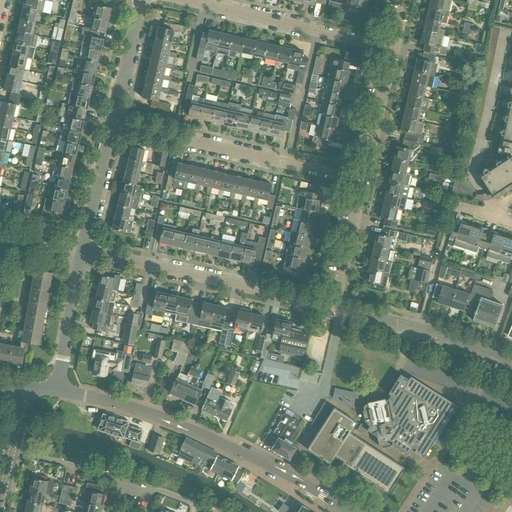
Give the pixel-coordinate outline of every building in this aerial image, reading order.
[(24,0),(23,8),(38,12),(42,13),(45,1),(51,2),(51,0),(24,0)] [(73,0),(70,12),(76,14),(79,1),(78,1),(78,2),(74,0),(73,0)] [(366,0),(350,0),(349,6),(364,9),(366,0)] [(430,0),(428,8),(443,11),(449,12),(452,0),(449,0),(430,0)] [(329,1),(328,7),(346,11),(347,5),(329,1)] [(96,5),(93,18),(108,21),(111,9),(96,5)] [(23,8),(20,20),(35,23),(38,12),(23,8)] [(428,8),(426,19),(441,23),(443,11),(428,8)] [(83,28),(98,32),(98,31),(105,33),(108,21),(93,18),(90,29),(83,28)] [(426,19),(423,31),(444,36),(445,30),(439,29),(441,23),(426,19)] [(20,20),(18,32),(36,36),(37,30),(34,29),(35,23),(20,20)] [(158,27),(155,39),(171,42),(171,45),(179,46),(180,39),(172,37),(174,31),(182,32),(183,27),(163,22),(162,28),(158,27)] [(82,47),(87,48),(100,51),(102,47),(102,46),(103,40),(104,39),(97,38),(98,32),(83,28),(82,34),(84,34),(82,47)] [(209,31),(208,35),(202,33),(196,60),(202,61),(204,50),(216,53),(221,33),(209,31)] [(444,36),(423,31),(420,43),(425,44),(424,51),(445,56),(447,48),(441,47),(444,36)] [(18,32),(15,43),(30,47),(35,48),(38,36),(36,36),(18,32)] [(216,53),(227,56),(232,36),(221,33),(216,53)] [(235,51),(241,53),(244,39),(232,36),(227,56),(233,57),(235,51)] [(53,39),(50,51),(57,53),(60,41),(55,40),(53,39)] [(155,39),(153,51),(169,54),(168,56),(176,58),(177,54),(169,52),(171,45),(171,42),(155,39)] [(241,53),(252,55),(256,41),(244,39),(241,53)] [(252,55),(264,58),(267,44),(256,41),(252,55)] [(15,43),(12,56),(27,59),(30,47),(15,43)] [(264,58),(276,61),(279,47),(267,44),(264,58)] [(276,61),(287,63),(290,49),(279,47),(276,61)] [(87,48),(85,59),(85,60),(98,63),(98,62),(99,56),(100,56),(99,56),(100,51),(87,48)] [(290,49),(287,63),(286,68),(298,71),(304,73),(308,58),(302,57),(303,52),(290,49)] [(57,53),(50,51),(47,63),(55,65),(57,53)] [(153,51),(150,63),(166,66),(165,68),(173,69),(174,65),(166,64),(168,56),(169,54),(153,51)] [(416,59),(414,72),(429,75),(432,63),(434,63),(435,57),(423,54),(421,61),(416,59)] [(12,56),(9,67),(24,70),(27,59),(12,56)] [(82,71),(82,72),(95,75),(96,70),(96,69),(98,63),(85,60),(85,59),(79,58),(76,69),(82,71)] [(327,79),(328,79),(346,83),(349,71),(347,70),(349,63),(331,59),(329,66),(327,79)] [(150,63),(147,74),(163,77),(163,80),(171,81),(171,77),(164,75),(165,68),(166,66),(150,63)] [(199,72),(211,75),(213,69),(201,66),(199,72)] [(9,67),(7,79),(21,83),(24,70),(9,67)] [(58,68),(56,77),(62,79),(64,69),(58,68)] [(296,83),(301,84),(304,73),(298,71),(296,83)] [(461,81),(472,83),(474,73),(463,71),(461,81)] [(82,72),(79,82),(92,86),(94,80),(94,79),(95,75),(82,72)] [(414,72),(411,83),(426,87),(432,88),(435,76),(429,75),(414,72)] [(147,74),(145,85),(160,89),(160,92),(168,93),(169,89),(161,87),(163,80),(163,77),(147,74)] [(197,75),(196,81),(208,84),(209,78),(197,75)] [(261,86),(269,88),(271,82),(272,79),(263,77),(261,86)] [(9,97),(9,98),(20,100),(21,94),(19,94),(21,83),(7,79),(4,90),(10,92),(11,92),(10,97),(9,97)] [(328,79),(325,90),(344,94),(346,83),(328,79)] [(72,88),(70,94),(89,98),(90,94),(91,94),(91,93),(92,87),(92,86),(79,82),(73,81),(73,82),(74,82),(73,88),(72,88)] [(411,83),(408,95),(423,98),(426,87),(411,83)] [(235,89),(239,90),(237,96),(242,97),(244,91),(245,86),(236,84),(235,89)] [(462,92),(469,94),(471,86),(464,84),(462,92)] [(160,89),(145,85),(142,98),(152,100),(150,106),(169,110),(171,105),(158,102),(160,92),(160,89)] [(195,86),(189,85),(186,96),(192,98),(195,86)] [(295,88),(282,85),(281,91),(293,94),(295,88)] [(321,102),(327,103),(341,107),(344,94),(325,90),(324,90),(321,102)] [(62,103),(61,110),(82,114),(83,109),(87,110),(87,109),(88,103),(89,102),(88,102),(89,98),(70,94),(68,104),(62,103)] [(280,94),(279,99),(279,102),(290,104),(292,97),(280,94)] [(408,95),(406,106),(421,110),(426,112),(429,99),(423,98),(408,95)] [(188,116),(200,119),(203,105),(191,102),(192,98),(186,96),(183,111),(189,112),(188,116)] [(511,96),(501,148),(504,148),(503,152),(509,153),(511,156),(511,157),(480,177),(492,196),(494,197),(495,199),(499,196),(498,195),(507,191),(511,186),(511,96)] [(1,101),(0,107),(0,114),(13,117),(16,105),(19,106),(20,100),(9,98),(8,103),(1,101)] [(200,119),(212,122),(217,102),(204,99),(203,105),(200,119)] [(212,122),(223,124),(227,107),(228,107),(228,105),(217,102),(212,122)] [(327,103),(324,115),(338,118),(341,107),(327,103)] [(406,106),(403,118),(418,122),(421,110),(406,106)] [(223,124),(235,127),(239,109),(228,107),(227,107),(223,124)] [(235,127),(247,130),(250,116),(251,116),(252,110),(240,107),(240,109),(239,109),(235,127)] [(289,108),(287,118),(287,119),(293,121),(295,109),(289,108)] [(82,114),(61,110),(59,115),(67,117),(65,123),(63,123),(62,128),(68,129),(68,130),(81,133),(82,129),(82,128),(84,122),(84,121),(80,120),(82,114)] [(247,130),(259,133),(263,113),(257,112),(256,117),(251,116),(250,116),(247,130)] [(259,133),(270,135),(275,116),(263,113),(259,133)] [(0,114),(0,126),(11,129),(13,117),(0,114)] [(321,114),(318,126),(336,130),(338,118),(324,115),(321,114)] [(275,116),(270,135),(282,138),(284,131),(287,119),(287,118),(275,116)] [(403,140),(415,143),(422,144),(424,135),(421,135),(424,123),(418,122),(403,118),(400,130),(405,131),(403,140)] [(293,121),(287,119),(284,131),(290,132),(293,121)] [(452,130),(460,132),(462,132),(464,124),(454,122),(452,130)] [(336,130),(318,126),(316,125),(312,143),(327,147),(329,141),(333,142),(336,130)] [(0,126),(0,138),(8,140),(11,129),(0,126)] [(68,130),(65,141),(79,144),(78,144),(80,138),(80,137),(81,133),(68,130)] [(452,140),(461,143),(463,136),(454,133),(452,140)] [(396,147),(393,159),(409,162),(415,164),(418,152),(414,151),(415,143),(403,140),(401,148),(396,147)] [(65,141),(62,153),(75,156),(77,152),(77,151),(78,145),(79,144),(65,141)] [(130,154),(129,159),(142,162),(145,150),(131,147),(131,148),(130,154)] [(39,148),(36,159),(42,161),(45,149),(39,148)] [(155,165),(164,167),(167,150),(158,149),(155,165)] [(62,153),(59,165),(73,168),(73,167),(74,161),(75,161),(74,161),(75,156),(62,153)] [(126,170),(139,174),(142,162),(129,159),(128,163),(127,164),(128,164),(126,170)] [(393,159),(391,170),(406,174),(409,162),(393,159)] [(174,179),(184,181),(185,181),(189,166),(177,163),(175,173),(169,172),(165,191),(171,192),(174,179)] [(59,165),(57,177),(70,180),(71,175),(71,174),(73,168),(73,169),(73,168),(59,165)] [(188,182),(196,184),(197,184),(201,168),(189,166),(185,181),(184,181),(183,189),(187,190),(188,182)] [(200,185),(207,187),(208,187),(212,171),(201,168),(197,184),(196,184),(194,192),(198,192),(200,185)] [(124,178),(123,182),(142,187),(142,186),(136,185),(139,174),(126,170),(126,171),(124,177),(124,178)] [(391,170),(388,182),(408,187),(408,186),(409,186),(411,176),(410,176),(411,175),(406,174),(391,170)] [(212,188),(219,189),(220,190),(224,174),(212,171),(208,187),(207,187),(206,194),(210,195),(212,188)] [(223,190),(231,192),(232,192),(236,177),(224,174),(220,190),(219,189),(218,197),(222,198),(223,190)] [(57,177),(54,188),(67,191),(69,185),(69,184),(70,180),(57,177)] [(235,193),(242,195),(243,195),(247,179),(236,177),(232,192),(231,192),(230,200),(233,201),(235,193)] [(468,180),(456,178),(455,178),(453,184),(466,186),(468,181),(468,180)] [(247,196),(254,197),(255,198),(259,182),(247,179),(243,195),(242,195),(241,202),(245,203),(247,196)] [(120,194),(139,198),(140,198),(141,193),(142,187),(123,182),(122,187),(122,186),(122,187),(121,193),(120,193),(120,194)] [(255,198),(254,197),(253,205),(257,206),(258,198),(268,201),(266,208),(272,210),(275,196),(269,195),(272,185),(259,182),(255,198)] [(388,182),(385,194),(406,199),(409,187),(408,187),(388,182)] [(453,187),(451,193),(477,199),(478,196),(476,192),(453,187)] [(54,188),(51,199),(64,203),(65,199),(66,199),(66,198),(67,192),(67,191),(54,188)] [(299,196),(296,208),(316,213),(317,212),(319,212),(321,206),(318,206),(319,201),(315,200),(317,194),(299,190),(297,196),(299,196)] [(28,194),(24,209),(30,211),(33,198),(36,199),(36,196),(28,194)] [(118,206),(131,209),(137,210),(139,198),(120,194),(119,200),(119,201),(118,206)] [(385,194),(383,205),(398,209),(404,210),(406,199),(385,194)] [(439,199),(438,205),(442,207),(445,195),(439,194),(438,195),(436,194),(435,198),(439,199)] [(64,203),(51,199),(46,198),(42,213),(54,216),(55,213),(62,215),(62,214),(63,208),(64,207),(63,207),(64,203)] [(161,203),(160,210),(166,211),(168,204),(161,203)] [(115,217),(133,221),(134,217),(129,215),(131,209),(118,206),(117,210),(116,210),(116,211),(117,211),(115,217)] [(398,209),(383,206),(380,217),(385,219),(383,225),(396,228),(397,221),(395,221),(398,209)] [(296,208),(293,220),(314,224),(316,213),(296,208)] [(213,225),(214,220),(215,215),(206,213),(205,218),(210,219),(209,225),(213,225)] [(159,243),(171,245),(174,231),(175,231),(175,227),(164,224),(165,218),(159,216),(157,224),(155,235),(160,236),(159,243)] [(133,221),(115,217),(115,218),(113,224),(113,225),(112,228),(112,229),(130,233),(133,221)] [(293,220),(290,231),(311,236),(314,224),(293,220)] [(454,244),(465,248),(471,227),(466,225),(466,224),(461,221),(459,226),(454,224),(449,238),(455,240),(453,245),(454,245),(454,244)] [(153,226),(147,225),(145,237),(151,238),(153,226)] [(428,225),(425,235),(434,237),(436,227),(428,225)] [(477,247),(483,249),(487,235),(482,233),(483,228),(478,228),(477,229),(471,227),(465,248),(475,251),(475,252),(476,253),(477,247)] [(376,234),(373,246),(394,251),(398,232),(383,228),(381,235),(376,234)] [(182,248),(194,251),(197,236),(198,230),(193,229),(191,235),(186,234),(182,248)] [(171,245),(182,248),(186,234),(175,231),(174,231),(171,245)] [(290,231),(288,243),(308,248),(311,236),(290,231)] [(487,255),(498,259),(505,238),(499,236),(499,235),(494,232),(492,237),(487,235),(483,249),(488,250),(486,256),(487,256),(487,255)] [(194,251),(206,254),(209,239),(197,236),(194,251)] [(245,241),(241,262),(253,264),(254,261),(260,262),(265,238),(259,237),(258,244),(245,241)] [(510,258),(511,258),(511,238),(511,239),(510,240),(505,238),(498,259),(508,262),(508,263),(509,263),(510,258)] [(206,254),(218,256),(221,242),(209,239),(206,254)] [(229,259),(241,262),(245,241),(240,240),(239,246),(232,244),(229,259)] [(218,256),(229,259),(232,244),(221,242),(218,256)] [(285,255),(291,256),(306,260),(308,248),(288,243),(285,255)] [(373,246),(371,258),(391,262),(394,251),(373,246)] [(422,256),(432,258),(434,249),(424,247),(422,256)] [(265,251),(263,262),(271,264),(273,252),(265,251)] [(306,260),(291,256),(288,268),(286,267),(284,273),(295,276),(296,270),(303,271),(306,260)] [(420,256),(417,268),(429,271),(432,259),(420,256)] [(371,258),(368,269),(389,274),(391,262),(371,258)] [(460,275),(461,271),(448,267),(447,268),(441,266),(438,278),(444,279),(445,274),(459,278),(460,275)] [(429,271),(417,268),(414,280),(426,283),(429,271)] [(462,268),(461,271),(460,275),(473,278),(475,272),(462,268)] [(389,274),(368,269),(365,281),(370,282),(369,289),(384,293),(389,274)] [(36,274),(36,277),(51,280),(52,277),(51,276),(51,273),(52,274),(53,273),(34,270),(33,274),(36,274)] [(99,283),(98,287),(111,290),(114,278),(101,275),(101,276),(100,282),(99,282),(99,283)] [(32,282),(32,284),(48,287),(49,285),(50,285),(51,280),(36,277),(35,282),(32,282)] [(426,283),(414,280),(410,279),(408,291),(414,293),(415,289),(424,291),(426,283)] [(136,283),(134,296),(140,297),(142,285),(136,283)] [(476,314),(473,321),(481,324),(481,322),(485,323),(484,325),(495,329),(504,305),(490,301),(493,290),(471,283),(468,293),(462,311),(463,311),(464,308),(476,312),(475,314),(476,314)] [(34,288),(33,292),(49,294),(49,290),(48,290),(48,287),(32,284),(31,288),(34,288)] [(436,303),(449,307),(454,289),(442,285),(436,303)] [(96,298),(95,299),(114,303),(117,291),(111,290),(98,287),(97,291),(97,292),(96,298)] [(449,307),(462,311),(468,293),(454,289),(449,307)] [(145,314),(162,318),(168,294),(150,290),(145,314)] [(30,295),(29,298),(46,301),(46,299),(48,299),(49,294),(33,292),(32,296),(30,295)] [(164,313),(175,315),(178,304),(179,297),(168,294),(162,318),(163,318),(164,313)] [(174,321),(192,325),(197,303),(191,302),(192,300),(179,297),(178,304),(175,315),(174,321)] [(31,302),(31,306),(46,309),(47,304),(45,304),(46,301),(29,298),(29,301),(31,302)] [(94,306),(93,310),(112,315),(114,303),(95,299),(94,305),(94,306)] [(192,325),(209,328),(215,305),(203,302),(202,305),(197,303),(192,325)] [(227,308),(215,305),(209,328),(221,331),(218,344),(224,345),(228,329),(222,328),(227,308)] [(27,309),(26,313),(43,316),(44,312),(45,313),(46,309),(31,306),(30,309),(27,309)] [(238,311),(234,327),(241,329),(241,331),(246,332),(251,313),(246,312),(246,310),(240,309),(239,311),(238,311)] [(112,315),(93,310),(92,315),(91,315),(92,315),(90,322),(90,321),(90,322),(109,327),(112,315)] [(130,314),(129,319),(138,321),(136,326),(137,326),(140,327),(143,313),(137,312),(136,315),(130,314)] [(29,315),(28,321),(44,323),(45,318),(43,317),(43,316),(26,313),(26,315),(29,315)] [(251,313),(246,332),(252,334),(253,331),(260,333),(264,316),(251,313)] [(138,321),(129,319),(128,324),(126,324),(123,336),(135,339),(137,326),(136,326),(138,321)] [(308,334),(294,331),(290,330),(292,323),(276,319),(272,340),(281,342),(279,351),(296,355),(295,357),(303,358),(308,334)] [(25,322),(24,327),(41,330),(41,326),(43,326),(44,323),(28,321),(28,323),(25,322)] [(26,329),(25,335),(41,338),(42,331),(41,331),(41,330),(24,327),(24,328),(26,329)] [(228,328),(228,329),(224,345),(230,347),(234,329),(228,328)] [(16,349),(13,365),(16,365),(16,364),(21,365),(21,366),(22,366),(25,348),(23,348),(24,343),(40,345),(38,345),(39,340),(41,340),(41,338),(25,335),(25,337),(22,336),(20,347),(19,347),(18,350),(16,349)] [(261,354),(264,340),(265,336),(259,335),(255,352),(261,354)] [(153,357),(161,359),(165,341),(157,340),(153,357)] [(171,351),(187,355),(189,344),(174,340),(171,351)] [(264,340),(261,354),(260,358),(263,359),(267,359),(271,342),(264,340)] [(3,361),(6,362),(9,345),(5,344),(5,347),(1,346),(0,349),(0,362),(2,363),(3,361)] [(7,364),(13,365),(16,349),(11,348),(11,346),(9,345),(6,362),(8,362),(7,364)] [(123,353),(130,354),(132,347),(125,345),(123,353)] [(96,349),(95,356),(96,357),(93,374),(105,376),(107,365),(114,367),(113,369),(120,371),(122,361),(117,360),(119,353),(96,349)] [(145,366),(136,363),(131,383),(147,386),(151,367),(148,366),(148,364),(149,364),(151,356),(143,354),(141,362),(146,363),(145,366)] [(170,393),(182,399),(195,369),(191,367),(187,377),(180,373),(177,380),(176,379),(170,393)] [(195,369),(182,399),(195,405),(201,391),(193,387),(201,371),(195,369)] [(227,383),(234,386),(239,373),(232,370),(227,383)] [(202,386),(208,389),(214,377),(207,374),(202,386)] [(364,410),(362,411),(365,422),(366,422),(367,425),(369,426),(368,428),(367,430),(366,431),(377,437),(379,446),(381,448),(382,448),(391,446),(407,456),(413,448),(415,450),(414,452),(424,458),(433,444),(434,443),(437,445),(441,439),(447,430),(443,428),(444,426),(457,406),(411,377),(409,380),(400,374),(388,394),(390,396),(388,399),(386,400),(385,399),(367,403),(367,404),(365,405),(363,408),(364,410)] [(201,409),(213,415),(220,398),(220,397),(223,392),(211,387),(206,399),(201,409)] [(341,396),(343,390),(334,388),(332,398),(340,403),(341,397),(341,396)] [(220,398),(213,415),(227,421),(234,406),(229,404),(230,402),(220,398)] [(334,409),(307,451),(320,460),(331,466),(336,458),(337,458),(343,462),(344,463),(343,464),(355,473),(368,480),(389,494),(396,483),(404,468),(350,434),(357,424),(334,409)] [(277,440),(274,444),(271,449),(278,453),(277,454),(282,457),(282,456),(289,460),(290,459),(296,448),(292,445),(299,432),(296,430),(300,423),(291,418),(285,413),(283,416),(282,417),(281,420),(270,437),(277,440)] [(123,438),(123,437),(139,442),(142,431),(127,426),(128,423),(103,415),(98,430),(123,438)] [(148,450),(159,454),(164,439),(153,435),(148,450)] [(216,453),(211,450),(186,438),(177,456),(200,467),(204,459),(209,461),(211,457),(215,455),(216,453)] [(204,467),(219,475),(226,460),(217,456),(218,453),(216,453),(215,455),(211,457),(209,461),(204,459),(200,467),(203,469),(204,467)] [(226,460),(219,475),(231,481),(232,480),(238,483),(243,473),(237,470),(238,466),(226,460)] [(31,486),(30,490),(45,493),(45,494),(50,495),(53,483),(32,478),(32,479),(31,485),(30,486),(31,486)] [(235,489),(241,493),(246,486),(239,482),(235,489)] [(90,492),(87,503),(102,506),(103,502),(105,495),(105,494),(100,493),(101,487),(88,484),(86,491),(90,492)] [(63,485),(60,498),(66,499),(69,486),(63,485)] [(69,486),(66,499),(71,501),(74,488),(69,486)] [(27,501),(27,502),(42,505),(45,494),(45,493),(30,490),(29,494),(29,495),(27,501)] [(310,511),(309,511),(310,510),(295,500),(286,511),(310,511)] [(26,510),(25,511),(40,511),(42,505),(27,502),(26,509),(25,510),(26,510)] [(82,507),(81,511),(100,511),(101,511),(102,510),(101,510),(102,506),(87,503),(86,508),(82,507)]
